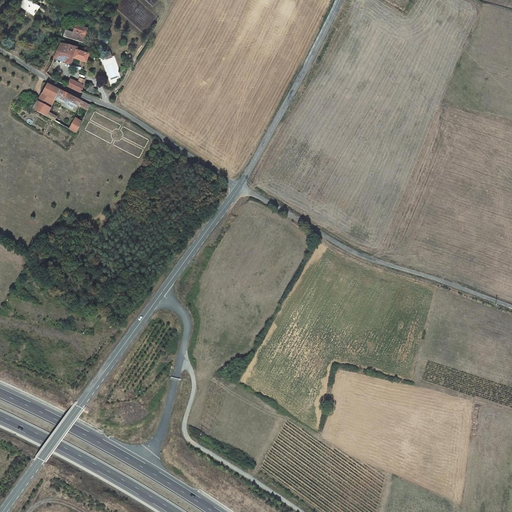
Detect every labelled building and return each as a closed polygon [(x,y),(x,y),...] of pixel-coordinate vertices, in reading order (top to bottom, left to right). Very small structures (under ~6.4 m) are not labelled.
[(39,10),(45,0),(35,0),(35,1),(32,0),(25,0),(21,6),(35,15),(39,10)] [(69,30),(67,37),(87,43),(92,28),(80,24),(77,33),(69,30)] [(64,44),(59,57),(71,61),(71,63),(75,64),(76,59),(93,65),(94,61),(90,60),(91,55),(78,50),(79,49),(64,44)] [(80,91),(82,92),(84,90),(85,88),(88,80),(82,79),(79,86),(69,82),(68,86),(80,91)] [(47,84),(42,95),(54,102),(65,107),(64,108),(75,114),(79,107),(88,112),(91,107),(47,84)] [(42,95),(38,102),(50,109),(54,102),(42,95)] [(38,102),(32,111),(45,117),(48,114),(50,109),(38,102)] [(48,114),(45,117),(54,122),(56,118),(48,114)] [(75,120),(69,130),(76,134),(82,123),(75,120)]
